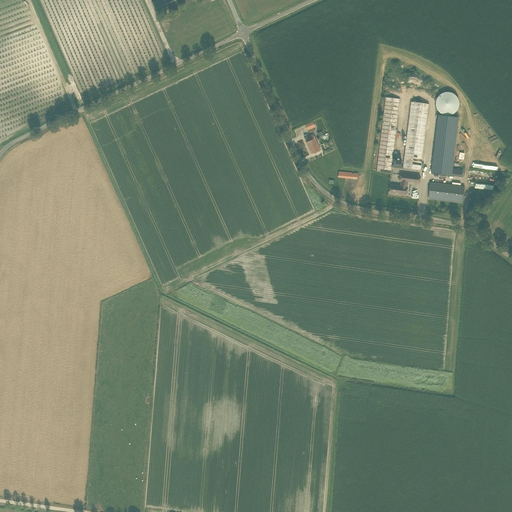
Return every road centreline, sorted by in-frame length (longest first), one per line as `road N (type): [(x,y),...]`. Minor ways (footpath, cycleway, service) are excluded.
road 1 (unclassified): [(511,258),(469,230),(354,207),(327,192),(290,140),(244,32)]
road 2 (unclassified): [(0,155),(244,32)]
